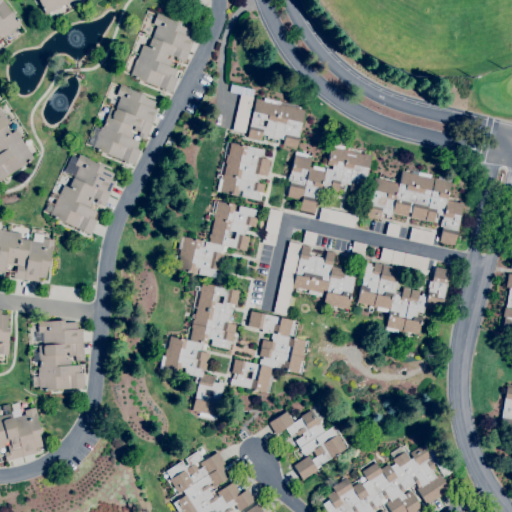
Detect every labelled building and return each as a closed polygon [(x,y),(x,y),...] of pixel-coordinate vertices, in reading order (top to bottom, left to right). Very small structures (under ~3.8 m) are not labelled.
[(0,0),(2,0),(21,24),(11,32),(8,35),(7,35),(3,38),(2,36),(0,38),(0,0)] [(46,14),(42,6),(40,6),(37,1),(38,1),(37,0),(72,0),(60,6),(61,7),(57,9),(57,8),(46,14)] [(171,92),(165,90),(144,81),(143,82),(138,80),(138,79),(129,76),(130,74),(129,73),(133,64),(135,59),(136,59),(142,44),(147,47),(156,25),(152,24),(156,13),(165,16),(164,17),(180,24),(180,25),(192,30),(189,37),(193,39),(184,62),(176,58),(176,57),(173,55),(169,66),(177,69),(174,77),(177,78),(171,92)] [(134,165),(128,162),(106,153),(106,154),(100,152),(100,151),(92,148),(92,146),(87,144),(94,126),(99,129),(100,126),(102,127),(110,106),(114,108),(119,97),(115,95),(120,84),(128,88),(144,94),(143,97),(155,102),(152,108),(157,110),(145,139),(138,137),(140,132),(133,129),(134,126),(132,125),(129,131),(133,132),(131,138),(139,142),(136,149),(139,150),(134,165)] [(244,132),(232,130),(239,94),(229,92),(230,85),(254,90),(244,132)] [(296,148),(282,145),(283,139),(278,138),(277,139),(266,137),(267,135),(261,134),(260,140),(246,137),(255,99),(263,101),(264,98),(297,105),(296,108),(300,108),(299,109),(304,110),(296,148)] [(0,180),(0,108),(9,122),(5,125),(10,133),(15,130),(24,143),(27,147),(27,148),(33,158),(25,163),(26,164),(21,167),(20,167),(2,179),(0,180)] [(258,200),(241,196),(242,190),(238,189),(237,195),(216,191),(219,178),(220,178),(220,174),(223,175),(225,162),(224,162),(226,154),(227,155),(230,142),(263,150),(262,155),(261,155),(260,158),(269,160),(266,176),(256,174),(255,177),(257,177),(256,182),(264,184),(262,192),(258,192),(257,194),(259,195),(263,196),(262,200),(259,199),(258,200)] [(314,213),(299,209),(301,199),(286,196),(289,181),(287,181),(288,174),(290,174),(290,170),(295,151),(307,154),(307,155),(311,156),(309,167),(312,168),(313,165),(325,168),(331,169),(332,166),(326,164),(331,143),(343,146),(343,148),(347,149),(346,150),(363,154),(363,153),(367,154),(367,155),(371,156),(362,194),(349,191),(350,185),(345,183),(345,185),(339,184),(337,192),(329,190),(330,185),(327,185),(326,192),(321,191),(319,198),(318,198),(314,213)] [(89,234),(83,231),(63,222),(57,220),(57,219),(49,215),(54,205),(47,202),(50,196),(56,199),(59,193),(55,191),(58,184),(62,186),(63,184),(68,187),(74,175),(67,172),(71,163),(74,164),(79,154),(87,158),(87,159),(102,166),(102,168),(113,173),(110,180),(115,182),(103,206),(95,202),(97,199),(93,197),(88,208),(96,212),(93,219),(96,220),(89,234)] [(454,245),(438,241),(442,227),(439,226),(441,219),(442,219),(443,216),(437,214),(436,220),(433,219),(433,222),(409,217),(410,213),(408,212),(407,216),(392,213),(391,216),(386,215),(386,214),(380,213),(379,219),(365,215),(374,178),(378,179),(378,178),(382,178),(382,176),(399,180),(401,170),(405,171),(405,172),(411,173),(412,170),(431,175),(430,177),(437,178),(438,175),(451,178),(446,200),(459,203),(459,201),(463,202),(454,245)] [(215,278),(197,274),(199,268),(195,267),(193,273),(176,269),(179,256),(178,256),(179,249),(177,248),(180,236),(183,237),(183,236),(205,241),(208,242),(212,226),(210,226),(212,220),(213,220),(214,217),(211,216),(212,213),(214,213),(217,201),(234,205),(233,210),(237,211),(238,205),(256,210),(255,215),(253,214),(252,217),(256,218),(254,227),(250,226),(248,232),(244,231),(243,235),(249,237),(246,250),(226,246),(224,251),(219,250),(218,253),(222,254),(219,270),(215,269),(214,272),(217,272),(215,278)] [(353,228),(317,220),(320,207),(356,215),(353,228)] [(274,246),(261,243),(268,208),(281,211),(274,246)] [(397,238),(385,235),(388,222),(400,225),(397,238)] [(431,245),(408,240),(411,227),(434,232),(431,245)] [(37,282),(13,278),(14,269),(16,269),(16,266),(5,264),(4,273),(0,272),(0,229),(4,230),(20,233),(19,238),(29,240),(32,241),(33,233),(43,234),(42,238),(54,239),(52,250),(51,250),(50,258),(51,259),(50,266),(47,265),(45,278),(38,277),(37,282)] [(313,246),(301,243),(304,230),(317,233),(313,246)] [(285,315),(272,312),(281,276),(280,276),(288,241),(301,244),(293,279),(285,315)] [(363,257),(350,254),(353,241),(366,244),(363,257)] [(347,309),(331,305),(330,306),(322,304),(324,295),(321,294),(320,296),(307,293),(308,290),(296,287),(296,288),(292,287),(301,245),(309,247),(307,256),(310,257),(311,255),(321,258),(321,259),(324,260),(326,250),(334,252),(331,266),(345,269),(343,275),(349,276),(349,274),(355,275),(351,293),(347,309)] [(425,271),(379,260),(382,247),(428,258),(425,271)] [(418,334),(405,331),(405,332),(397,331),(397,333),(385,330),(389,309),(387,309),(386,312),(376,310),(376,308),(368,306),(369,305),(357,302),(360,284),(361,285),(362,281),(361,281),(365,263),(371,264),(370,266),(373,267),(374,262),(397,268),(394,283),(396,283),(394,291),(401,292),(403,287),(419,291),(418,295),(421,296),(421,293),(427,295),(428,288),(427,288),(429,281),(431,281),(435,266),(449,270),(440,311),(424,308),(423,312),(417,311),(416,315),(422,316),(418,334)] [(511,329),(501,328),(503,317),(501,317),(503,307),(505,307),(508,288),(504,287),(507,273),(511,274),(511,329)] [(215,419),(199,416),(199,413),(196,412),(196,411),(191,410),(198,383),(194,382),(195,376),(183,373),(185,367),(181,367),(180,371),(175,370),(175,372),(172,371),(172,369),(163,367),(163,365),(160,364),(162,355),(164,356),(165,348),(166,348),(169,336),(189,340),(191,328),(190,327),(192,320),(189,319),(192,306),(192,307),(196,290),(197,290),(198,286),(200,287),(201,282),(239,291),(236,305),(230,303),(229,309),(230,309),(228,320),(226,320),(225,322),(235,325),(232,341),(227,340),(227,343),(229,343),(228,349),(210,345),(211,339),(208,338),(206,344),(204,349),(200,348),(199,351),(209,353),(205,370),(201,369),(200,371),(202,372),(202,373),(213,376),(212,382),(218,383),(218,381),(223,383),(219,399),(220,400),(216,416),(215,419)] [(0,308),(1,309),(0,314),(7,315),(6,328),(9,328),(10,328),(9,335),(8,345),(8,354),(0,353),(0,308)] [(268,393),(255,390),(255,391),(253,390),(253,389),(229,384),(230,378),(234,379),(235,374),(230,373),(233,359),(258,364),(259,359),(262,359),(262,357),(258,356),(262,339),(271,341),(272,339),(270,338),(271,333),(268,332),(268,333),(261,331),(262,329),(247,326),(250,311),(292,320),(291,324),(290,324),(287,336),(305,340),(302,353),(303,353),(302,357),(303,357),(302,361),(300,360),(297,373),(280,369),(281,367),(277,366),(276,368),(271,367),(270,371),(271,372),(270,375),(272,376),(268,393)] [(48,391),(48,390),(39,390),(38,377),(37,377),(37,373),(38,373),(37,367),(39,367),(38,345),(42,345),(42,342),(36,342),(36,332),(37,332),(37,321),(46,320),(46,321),(63,320),(63,322),(76,321),(77,329),(81,328),(83,360),(75,361),(74,355),(68,356),(68,352),(65,352),(66,359),(70,359),(70,365),(79,364),(79,372),(83,372),(84,388),(76,388),(54,389),(54,390),(48,391)] [(511,466),(509,466),(511,449),(511,431),(498,429),(506,386),(511,387),(511,466)] [(0,415),(10,413),(10,410),(12,410),(10,404),(18,402),(19,404),(18,408),(20,415),(24,414),(23,410),(35,407),(37,418),(36,418),(40,433),(38,433),(42,446),(35,448),(36,453),(5,461),(3,453),(8,451),(6,445),(10,444),(9,441),(3,443),(4,447),(0,448),(0,415)] [(3,412),(1,405),(8,404),(9,410),(3,412)] [(302,480),(293,465),(308,455),(311,460),(316,456),(312,450),(304,455),(295,441),(303,435),(301,433),(297,436),(295,432),(290,435),(285,428),(275,434),(267,423),(286,411),(293,422),(300,418),(299,416),(310,409),(324,432),(331,427),(335,435),(337,434),(346,448),(331,457),(316,467),(317,470),(302,480)] [(327,511),(322,504),(329,500),(326,495),(333,490),(331,487),(345,477),(351,486),(359,481),(361,484),(367,480),(361,471),(375,462),(379,469),(388,464),(390,467),(394,464),(391,459),(392,458),(389,453),(400,447),(403,452),(404,451),(409,459),(412,458),(409,453),(421,445),(422,446),(432,440),(448,465),(447,465),(451,471),(443,476),(434,462),(432,463),(435,468),(431,470),(435,476),(439,473),(449,489),(426,504),(415,488),(420,485),(419,483),(416,485),(414,482),(403,489),(404,491),(402,493),(403,495),(410,490),(421,508),(415,511),(407,511),(405,511),(390,511),(385,503),(390,500),(388,498),(386,499),(384,496),(379,499),(381,503),(375,507),(376,509),(373,510),(374,511),(379,511),(382,510),(383,511),(327,511)] [(181,511),(179,511),(177,511),(172,503),(185,494),(182,490),(177,493),(174,488),(173,488),(168,480),(170,479),(165,471),(181,461),(184,466),(187,464),(184,459),(197,451),(201,458),(194,463),(198,470),(201,467),(199,463),(217,452),(224,463),(221,465),(229,477),(213,487),(210,482),(208,483),(210,486),(206,488),(213,497),(216,495),(217,498),(219,497),(216,492),(232,482),(239,494),(247,489),(254,500),(238,511),(234,504),(230,507),(232,509),(230,510),(231,511),(244,511),(257,503),(263,511),(181,511)]
